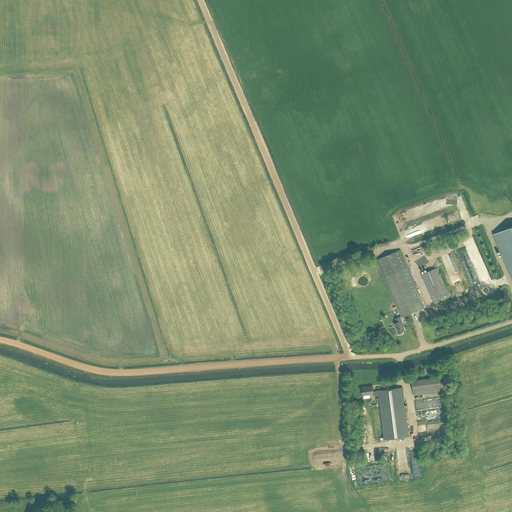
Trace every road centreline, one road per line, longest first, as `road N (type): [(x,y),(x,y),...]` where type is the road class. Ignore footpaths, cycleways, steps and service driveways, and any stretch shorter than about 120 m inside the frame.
road 1 (track): [(199,0),(348,357)]
road 2 (track): [(0,339),(110,373),(348,357)]
road 3 (unclassified): [(348,357),(399,354),(511,321)]
